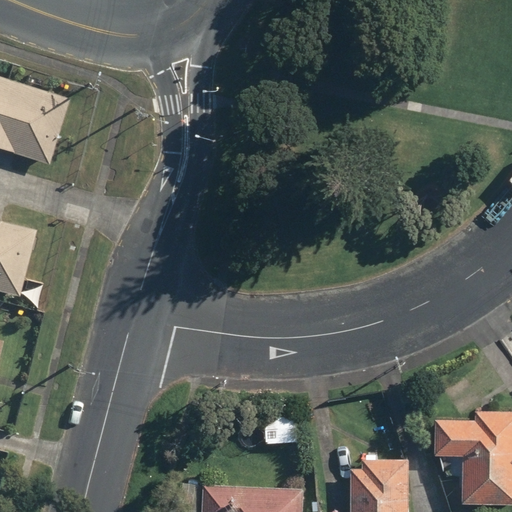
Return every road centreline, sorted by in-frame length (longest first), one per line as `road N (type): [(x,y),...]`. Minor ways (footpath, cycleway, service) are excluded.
road 1 (residential): [(133,316),(248,336),(337,333),(442,295),(511,241)]
road 2 (tertiary): [(192,20),(201,157),(185,206),(157,236)]
road 3 (tertiary): [(157,236),(175,104),(158,35)]
road 4 (tertiary): [(82,511),(133,316)]
road 5 (primary): [(158,35),(86,30),(7,0)]
